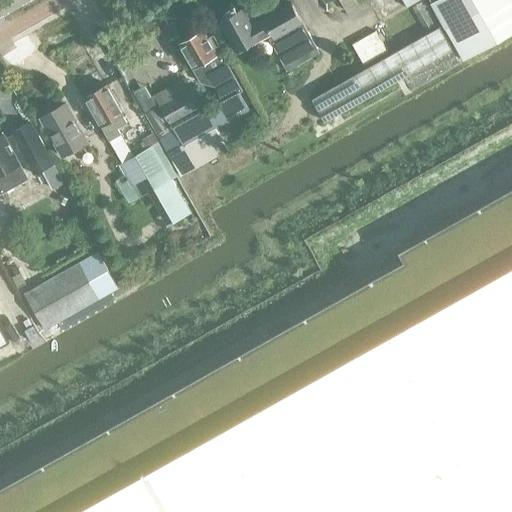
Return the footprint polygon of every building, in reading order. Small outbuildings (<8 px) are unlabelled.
[(325,0),(326,2),(328,0),(339,0),(346,12),(358,5),(355,0),(325,0)] [(511,0),(435,0),(430,3),(462,60),(511,31),(511,0)] [(219,20),(237,53),(270,34),(271,37),(268,38),(286,71),(318,53),(291,3),(251,25),(241,8),(219,20)] [(346,79),(312,99),(325,121),(453,49),(440,27),(358,73),(346,79)] [(228,149),(216,128),(248,110),(238,93),(242,91),(220,52),(216,54),(214,50),(202,30),(179,43),(181,47),(177,49),(183,58),(186,56),(192,67),(191,67),(195,74),(198,72),(213,75),(216,81),(214,82),(223,99),(207,107),(194,83),(158,103),(158,104),(143,112),(181,175),(228,149)] [(376,30),(352,44),(364,64),(388,51),(376,30)] [(83,97),(107,138),(108,140),(118,134),(114,129),(124,123),(118,114),(120,113),(103,86),(83,97)] [(39,117),(62,157),(88,143),(65,103),(39,117)] [(63,183),(30,121),(10,132),(33,175),(41,170),(51,189),(63,183)] [(27,179),(2,133),(0,134),(0,191),(1,194),(27,179)] [(154,133),(142,139),(147,147),(159,141),(154,133)] [(151,145),(146,148),(119,164),(138,197),(170,179),(151,145)] [(0,511),(511,511),(511,184),(398,249),(403,258),(279,328),(262,338),(201,372),(0,484),(0,511)] [(118,288),(98,252),(97,251),(24,293),(45,330),(118,288)] [(0,325),(0,347),(9,342),(0,325)]
